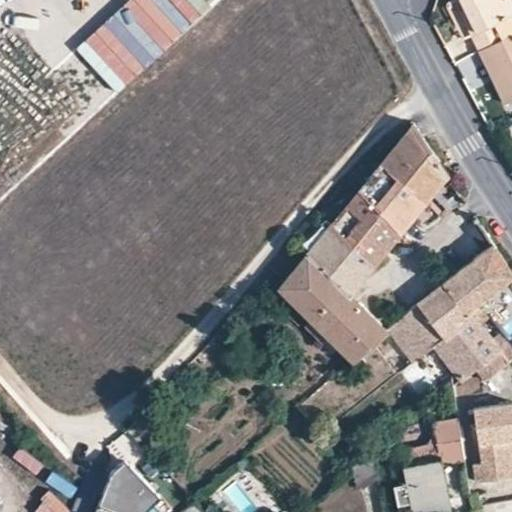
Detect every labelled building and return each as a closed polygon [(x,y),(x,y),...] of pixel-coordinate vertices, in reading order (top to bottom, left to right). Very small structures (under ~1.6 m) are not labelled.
[(504,36),(498,21),(511,14),(511,0),(465,0),(469,6),(479,29),(471,33),(478,49),(504,36)] [(471,33),(479,29),(469,6),(461,11),(471,33)] [(492,78),(504,103),(511,99),(511,32),(504,36),(478,49),(485,63),(492,60),(498,75),(492,78)] [(492,78),(498,75),(492,60),(485,63),(492,78)] [(449,174),(412,119),(380,158),(424,203),(449,174)] [(424,203),(380,158),(356,187),(400,232),(424,203)] [(356,187),(328,221),(373,264),(400,232),(356,187)] [(328,221),(305,249),(350,292),(373,264),(328,221)] [(511,270),(492,241),(442,280),(467,312),(470,311),(480,303),(511,276),(511,270)] [(305,249),(275,283),(309,318),(327,336),(347,356),(351,359),(386,330),(388,328),(350,292),(305,249)] [(442,280),(416,300),(443,335),(446,336),(474,316),(470,311),(467,312),(442,280)] [(416,300),(388,328),(386,330),(412,361),(433,344),(443,335),(416,300)] [(480,303),(470,311),(474,316),(479,323),(489,314),(480,303)] [(479,323),(474,316),(446,336),(443,335),(433,344),(454,372),(460,378),(499,349),(491,338),(479,323)] [(321,341),(327,336),(309,318),(303,323),(321,341)] [(511,320),(500,330),(511,343),(511,320)] [(511,352),(511,343),(500,330),(491,338),(499,349),(506,357),(511,352)] [(254,352),(259,360),(264,357),(272,352),(266,344),(254,352)] [(454,372),(433,344),(412,361),(409,364),(431,392),(454,372)] [(264,357),(259,360),(254,363),(258,372),(269,365),(264,357)] [(403,389),(395,395),(401,404),(410,397),(403,389)] [(511,404),(475,410),(482,465),(475,466),(477,483),(511,478),(511,404)] [(144,411),(125,429),(145,450),(163,433),(144,411)] [(444,457),(446,465),(464,461),(456,419),(438,423),(442,447),(444,457)] [(405,449),(408,465),(444,457),(442,447),(432,449),(431,443),(405,449)] [(371,451),(350,468),(356,489),(378,476),(371,451)] [(165,457),(158,464),(163,469),(170,462),(165,457)] [(444,457),(408,465),(417,511),(455,511),(452,498),(446,465),(444,457)] [(100,505),(117,511),(134,511),(147,511),(162,496),(126,459),(113,472),(100,505)] [(203,511),(192,500),(179,511),(203,511)]
